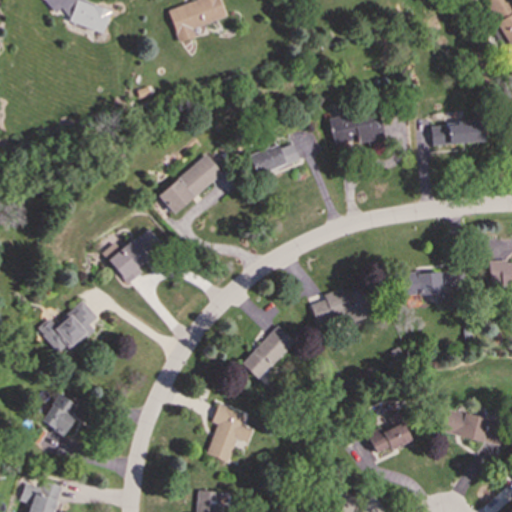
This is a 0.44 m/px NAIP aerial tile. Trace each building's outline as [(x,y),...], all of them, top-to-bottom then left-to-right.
[(67,20),(100,33),(110,8),(89,0),(46,0),(45,4),(57,9),(57,8),(70,13),(67,20)] [(224,17),(218,0),(195,0),(166,9),(176,42),(193,37),(190,28),(224,17)] [(511,50),(511,0),(483,0),(482,1),(510,52),(511,50)] [(376,107),(326,118),(333,147),(382,136),(376,107)] [(481,142),(480,121),(428,123),(430,145),(481,142)] [(245,155),(253,176),(297,159),(291,143),(278,148),(276,143),(245,155)] [(173,214),(221,172),(204,153),(156,195),(173,214)] [(124,283),(140,272),(136,266),(148,258),(146,254),(160,244),(148,227),(118,249),(113,242),(101,252),(124,283)] [(511,261),(487,262),(487,286),(511,284),(511,261)] [(405,294),(446,293),(446,271),(404,272),(405,294)] [(308,304),(315,325),(343,316),(346,323),(367,316),(358,287),(342,292),(340,288),(321,294),(323,299),(308,304)] [(47,317),(35,328),(60,357),(93,329),(88,323),(95,317),(80,299),(53,323),(47,317)] [(291,340),(274,325),(239,363),(256,379),(291,340)] [(71,418),(68,416),(74,404),(55,393),(40,422),(62,434),(71,418)] [(243,414),(215,405),(209,422),(214,423),(204,454),(225,461),(233,438),(245,442),(250,428),(240,425),(243,414)] [(486,418),(443,409),(439,433),(497,445),(501,429),(485,426),(486,418)] [(409,440),(396,411),(386,416),(389,424),(379,428),(379,427),(365,433),(374,455),(409,440)] [(25,511),(51,511),(59,486),(41,480),(39,487),(22,482),(17,500),(28,503),(25,511)] [(193,511),(216,511),(219,492),(195,489),(193,511)] [(352,511),(352,497),(325,497),(325,511),(352,511)]
